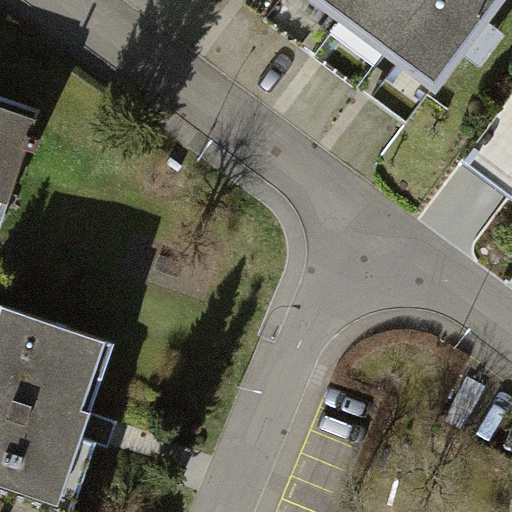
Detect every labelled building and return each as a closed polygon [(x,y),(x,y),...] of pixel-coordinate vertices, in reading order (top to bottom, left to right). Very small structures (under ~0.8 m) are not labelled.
[(353,0),(279,0),(266,18),(314,54),(353,0)] [(426,0),(353,0),(314,54),(361,88),(426,0)] [(498,0),(426,0),(361,88),(408,122),(498,0)] [(0,219),(3,220),(28,148),(36,151),(41,137),(32,134),(41,109),(0,94),(0,219)] [(91,409),(115,341),(3,302),(0,311),(0,482),(73,509),(106,414),(91,409)] [(0,511),(81,511),(0,483),(0,511)]
